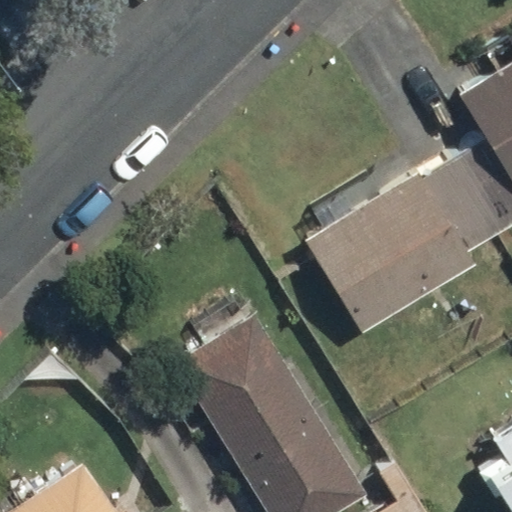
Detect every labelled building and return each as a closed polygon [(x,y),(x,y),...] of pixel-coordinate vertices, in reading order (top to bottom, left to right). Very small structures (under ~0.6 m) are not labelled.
[(511,213),(511,185),(508,179),(511,176),(511,38),(431,92),(459,134),(403,171),(397,162),(279,240),(341,332),(455,257),(453,253),(511,213)] [(225,305),(146,362),(253,511),(302,511),(350,478),(225,305)] [(479,451),(453,468),(482,511),(511,511),(511,410),(471,438),(479,451)] [(104,511),(61,450),(0,493),(0,511),(104,511)] [(378,502),(361,511),(424,511),(384,450),(356,468),(378,502)]
